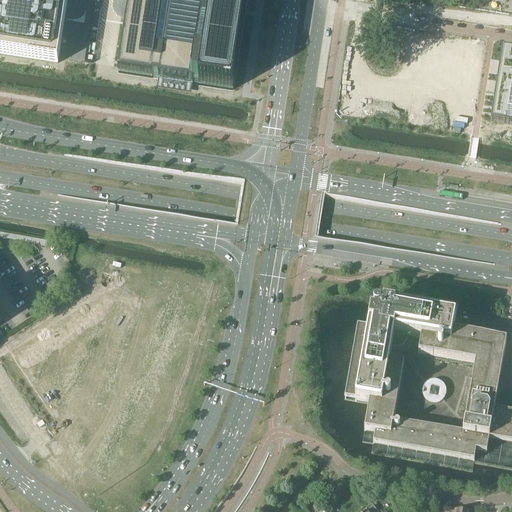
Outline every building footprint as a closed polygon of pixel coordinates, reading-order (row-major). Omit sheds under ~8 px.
[(0,0),(0,54),(58,64),(67,0),(0,0)] [(126,18),(118,73),(152,78),(152,77),(158,78),(158,79),(192,84),(193,84),(199,84),(199,85),(233,91),(244,15),(245,11),(246,0),(129,0),(128,9),(127,14),(126,18)] [(511,49),(502,47),(490,121),(511,124),(511,49)] [(135,273),(89,303),(99,318),(144,288),(135,273)] [(179,282),(127,416),(144,423),(196,288),(179,282)] [(511,413),(494,410),(506,342),(452,333),(455,319),(457,308),(384,295),(383,301),(383,305),(382,310),(380,310),(380,309),(379,308),(378,308),(377,307),(376,307),(375,308),(374,309),(373,310),(373,311),(373,312),(374,313),(374,314),(374,315),(370,315),(368,329),(357,328),(344,400),(369,404),(364,432),(362,443),(373,445),(371,454),(429,464),(472,472),(474,463),(511,469),(511,413)] [(78,310),(17,350),(34,375),(94,335),(78,310)] [(76,406),(69,396),(63,400),(70,411),(76,406)] [(95,418),(70,435),(100,480),(125,463),(95,418)] [(53,445),(42,451),(49,462),(59,455),(53,445)] [(58,458),(49,463),(58,476),(66,471),(58,458)]
